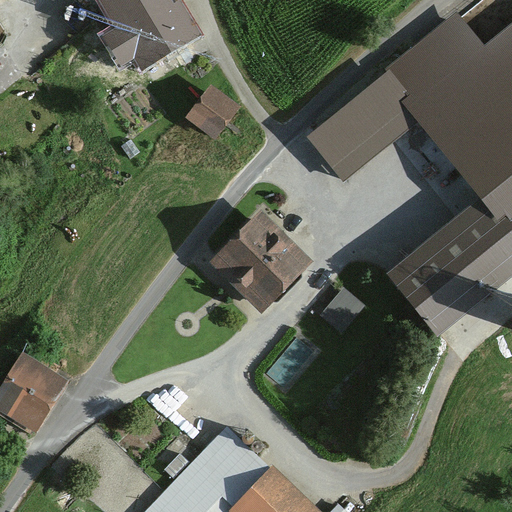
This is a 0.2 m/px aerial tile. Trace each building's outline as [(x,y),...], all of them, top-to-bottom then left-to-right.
[(197,35),(175,0),(109,0),(149,65),(197,35)] [(511,7),(505,0),(470,0),(399,61),(491,166),(503,156),(511,166),(511,7)] [(244,110),(217,87),(193,115),(221,138),(244,110)] [(511,213),(495,192),(394,270),(439,329),(511,272),(511,213)] [(270,214),(217,262),(262,311),(315,264),(270,214)] [(343,330),(367,304),(345,284),(321,310),(343,330)] [(264,373),(285,389),(318,349),(297,332),(264,373)] [(70,378),(25,352),(0,394),(0,407),(39,431),(70,378)] [(318,511),(227,428),(149,511),(318,511)]
